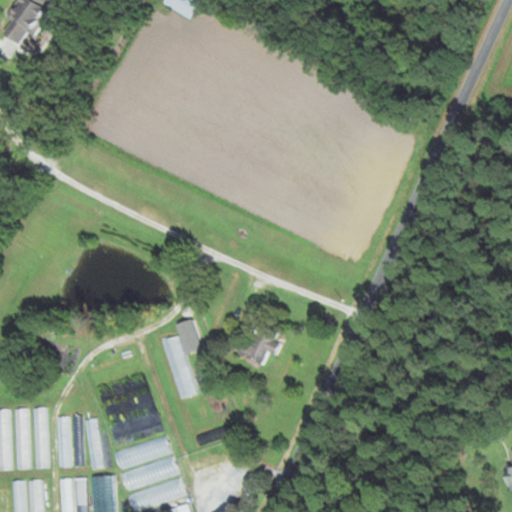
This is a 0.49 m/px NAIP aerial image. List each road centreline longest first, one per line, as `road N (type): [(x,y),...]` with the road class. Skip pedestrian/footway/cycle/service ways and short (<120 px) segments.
road 1 (residential): [(275,511),(509,0)]
road 2 (residential): [(202,511),(140,340)]
road 3 (residential): [(289,481),(176,440)]
